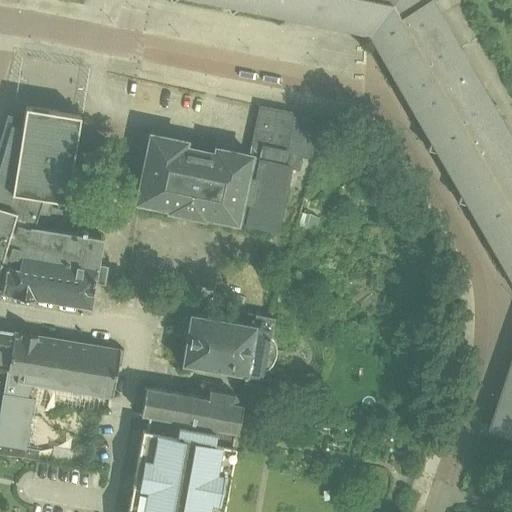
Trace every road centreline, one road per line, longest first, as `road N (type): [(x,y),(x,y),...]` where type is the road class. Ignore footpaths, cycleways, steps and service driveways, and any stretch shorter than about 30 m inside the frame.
road 1 (residential): [(107,511),(141,333),(0,308)]
road 2 (residential): [(141,47),(14,22)]
